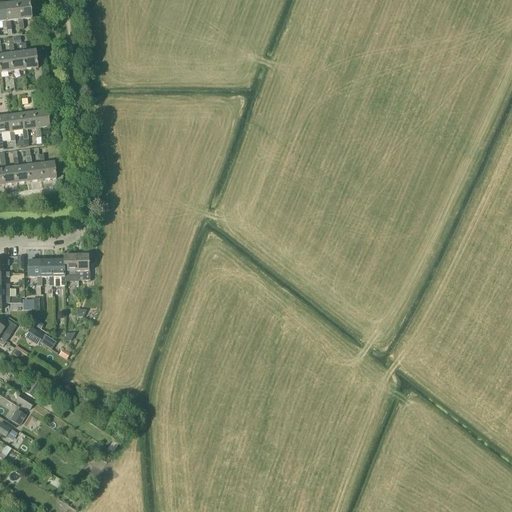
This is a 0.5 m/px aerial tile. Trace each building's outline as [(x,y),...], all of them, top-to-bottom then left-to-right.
[(30,2),(17,3),(19,21),(18,21),(19,30),(24,29),(23,20),(32,19),(30,2)] [(17,3),(5,5),(7,22),(6,22),(7,31),(11,30),(10,22),(18,21),(19,21),(17,3)] [(21,44),(22,53),(23,53),(25,70),(38,69),(36,51),(26,53),(25,44),(21,44)] [(8,46),(10,55),(11,55),(13,72),(25,70),(23,53),(22,53),(14,54),(13,45),(8,46)] [(0,69),(1,74),(13,72),(11,55),(10,55),(2,56),(1,47),(0,47),(0,69)] [(48,112),(34,114),(36,130),(35,130),(36,139),(41,138),(40,130),(50,129),(48,112)] [(27,131),(35,130),(36,130),(34,114),(21,115),(23,132),(22,132),(24,141),(24,148),(29,147),(28,140),(27,131)] [(21,115),(8,117),(11,134),(10,134),(11,148),(16,147),(14,133),(22,132),(23,132),(21,115)] [(0,150),(3,150),(1,135),(10,134),(11,134),(8,117),(0,117),(0,150)] [(56,179),(54,163),(45,164),(43,155),(39,156),(40,165),(41,164),(43,181),(56,179)] [(30,183),(43,181),(41,164),(40,165),(32,166),(31,157),(26,157),(27,166),(28,166),(30,183)] [(13,159),(14,168),(15,168),(17,184),(30,183),(28,166),(27,166),(19,167),(18,158),(13,159)] [(15,168),(14,168),(6,169),(5,160),(0,161),(1,170),(2,170),(4,186),(17,184),(15,168)] [(66,278),(66,282),(78,282),(78,281),(78,273),(76,273),(76,256),(64,256),(64,261),(64,278),(66,278)] [(88,256),(76,256),(76,273),(78,273),(78,281),(90,281),(89,271),(88,256)] [(0,274),(1,274),(1,273),(1,265),(9,265),(9,260),(0,260),(0,274)] [(42,287),(42,279),(40,279),(40,261),(28,262),(28,278),(37,278),(37,287),(36,287),(36,295),(40,295),(40,287),(42,287)] [(40,279),(42,279),(42,278),(49,278),(49,287),(54,287),(54,279),(52,279),(52,261),(40,261),(40,279)] [(64,261),(52,261),(52,279),(54,279),(54,287),(54,288),(64,287),(64,286),(66,286),(66,282),(66,278),(64,278),(64,261)] [(9,273),(1,273),(1,274),(0,274),(0,286),(1,286),(1,285),(1,277),(10,277),(9,273)] [(0,286),(0,298),(1,299),(1,297),(10,297),(9,285),(1,285),(1,286),(0,286)] [(0,311),(1,311),(1,304),(21,303),(21,298),(10,298),(10,297),(1,297),(1,299),(0,298),(0,311)] [(31,299),(32,309),(40,308),(39,298),(31,299)] [(87,310),(77,310),(77,317),(83,318),(87,310)] [(0,338),(2,340),(6,334),(10,336),(17,326),(6,319),(1,327),(0,326),(0,338)] [(33,325),(41,329),(44,324),(37,320),(33,325)] [(31,327),(26,335),(39,343),(44,335),(31,327)] [(70,355),(63,350),(59,355),(66,360),(70,355)] [(29,386),(39,392),(44,386),(33,379),(29,386)] [(29,386),(24,392),(35,399),(39,392),(29,386)] [(16,402),(30,411),(35,403),(21,394),(16,402)] [(17,409),(10,419),(20,426),(26,416),(17,409)] [(11,429),(1,422),(0,423),(0,433),(5,437),(11,429)]
